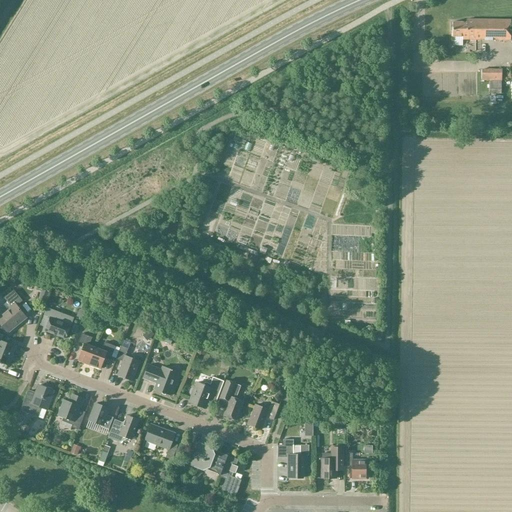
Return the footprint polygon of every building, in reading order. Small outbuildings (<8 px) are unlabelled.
[(452,32),(452,37),(453,37),(453,46),(462,46),(462,40),(482,40),(510,40),(510,20),(466,20),(466,23),(452,23),(452,32)] [(501,81),(501,70),(481,69),(480,81),(501,81)] [(488,94),(501,94),(501,82),(489,82),(488,94)] [(0,323),(7,333),(26,318),(16,306),(22,301),(13,290),(3,298),(11,307),(0,316),(0,323)] [(65,339),(70,325),(73,318),(46,308),(40,326),(46,328),(45,331),(65,339)] [(0,362),(8,365),(15,347),(1,341),(3,336),(0,334),(0,362)] [(89,365),(95,348),(89,346),(92,338),(81,334),(78,342),(84,345),(78,361),(89,365)] [(110,360),(115,347),(105,343),(102,351),(95,348),(89,365),(100,369),(104,358),(110,360)] [(120,346),(115,359),(122,362),(117,376),(132,381),(139,362),(125,356),(128,349),(120,346)] [(154,390),(170,395),(178,373),(162,367),(161,370),(148,365),(143,378),(156,383),(154,390)] [(204,409),(208,400),(210,399),(216,401),(224,381),(213,377),(210,384),(206,383),(204,384),(203,385),(196,383),(194,389),(193,388),(190,389),(189,393),(190,395),(192,396),(189,403),(204,409)] [(223,416),(236,421),(243,402),(236,399),(240,386),(226,381),(220,398),(225,400),(223,407),(226,409),(223,416)] [(32,401),(25,399),(20,411),(38,417),(41,408),(46,410),(53,391),(38,386),(32,401)] [(78,430),(85,413),(79,410),(83,399),(73,395),(70,403),(63,401),(58,416),(63,418),(61,421),(72,425),(71,428),(78,430)] [(273,421),(279,405),(271,402),(268,410),(255,405),(247,425),(261,430),(266,418),(273,421)] [(106,415),(108,409),(95,404),(89,421),(102,426),(101,427),(108,430),(113,418),(106,415)] [(131,440),(138,420),(126,416),(124,422),(122,423),(114,420),(107,438),(119,443),(127,439),(131,440)] [(172,461),(177,446),(171,443),(174,434),(151,425),(145,441),(168,450),(165,458),(172,461)] [(277,446),(277,458),(288,458),(288,478),(302,479),(302,470),(306,470),(306,455),(293,455),(293,446),(293,440),(283,440),(283,446),(277,446)] [(197,445),(190,464),(196,467),(196,468),(203,471),(210,468),(216,470),(219,477),(225,479),(220,494),(234,499),(241,481),(232,477),(238,460),(234,458),(235,456),(227,454),(221,457),(215,455),(211,448),(204,445),(203,448),(197,445)] [(322,454),(321,479),(335,479),(336,471),(343,471),(343,448),(331,448),(331,454),(322,454)] [(352,461),(352,454),(345,454),(345,467),(352,467),(352,479),(367,479),(367,473),(365,473),(365,461),(352,461)]
